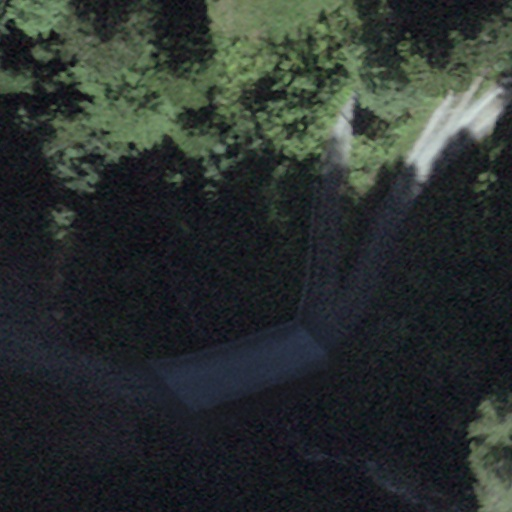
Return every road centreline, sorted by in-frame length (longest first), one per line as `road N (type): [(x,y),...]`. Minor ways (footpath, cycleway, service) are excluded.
road 1 (track): [(405,0),(335,172),(310,341)]
road 2 (track): [(310,341),(352,310),(420,173),(511,78)]
road 3 (track): [(0,346),(131,393),(231,372),(310,341)]
road 4 (track): [(436,155),(457,104),(511,23)]
